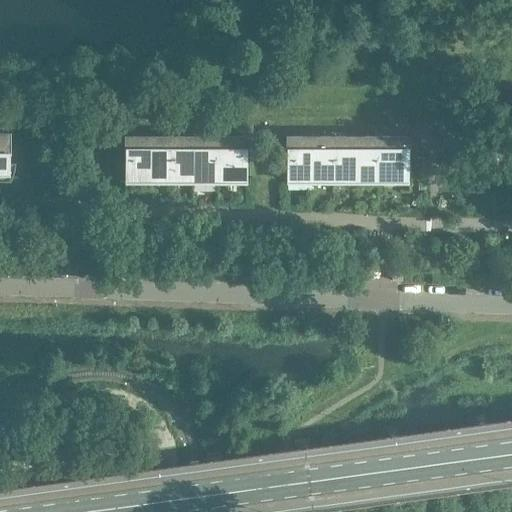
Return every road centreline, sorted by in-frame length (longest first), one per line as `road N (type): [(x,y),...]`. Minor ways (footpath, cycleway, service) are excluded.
road 1 (unclassified): [(0,286),(511,305)]
road 2 (secondary): [(66,511),(511,449)]
